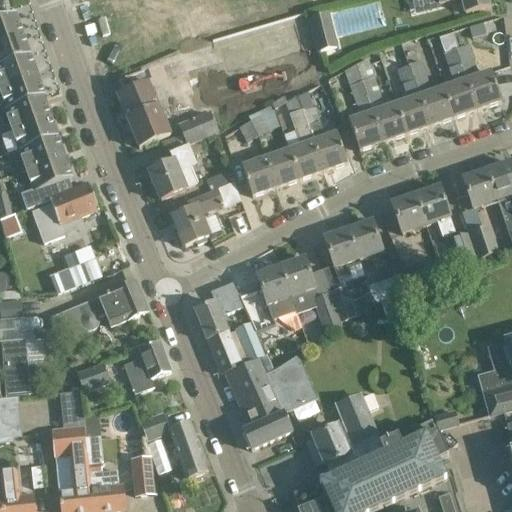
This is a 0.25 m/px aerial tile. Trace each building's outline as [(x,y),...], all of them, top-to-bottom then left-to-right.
[(86,0),(91,16),(96,15),(107,56),(174,37),(163,0),(86,0)] [(490,9),(487,0),(412,0),(413,1),(416,0),(436,0),(438,6),(460,0),(461,0),(465,15),(490,9)] [(0,44),(23,36),(15,15),(0,20),(0,44)] [(329,16),(308,21),(317,54),(338,49),(329,16)] [(254,80),(241,35),(181,52),(194,98),(254,80)] [(0,44),(0,67),(30,57),(23,36),(0,44)] [(480,78),(469,47),(456,52),(477,113),(501,104),(491,74),(480,78)] [(455,87),(443,91),(454,121),(477,113),(456,52),(444,56),(455,87)] [(0,67),(0,90),(37,77),(30,57),(0,67)] [(396,107),(385,111),(368,62),(356,67),(383,145),(407,137),(396,107)] [(443,91),(431,95),(420,63),(409,67),(430,129),(454,121),(443,91)] [(359,154),(383,145),(356,67),(345,73),(361,119),(349,123),(359,154)] [(407,137),(430,129),(409,67),(408,68),(397,71),(397,72),(408,103),(396,107),(407,137)] [(4,111),(4,112),(44,97),(37,77),(0,90),(0,96),(5,111),(4,111)] [(128,124),(159,111),(159,108),(158,109),(148,85),(117,97),(128,124)] [(11,132),(50,118),(43,99),(45,98),(44,97),(4,112),(11,132)] [(301,149),(289,153),(299,183),(323,174),(302,113),(301,113),(296,99),(285,105),(301,149)] [(337,136),(325,140),(314,109),(302,113),(323,174),(347,166),(337,136)] [(170,137),(159,111),(128,124),(139,150),(170,137)] [(167,158),(188,149),(218,136),(209,115),(178,128),(182,137),(162,145),(167,158)] [(18,153),(57,139),(50,118),(11,132),(18,153)] [(250,124),(258,139),(269,133),(262,118),(250,124)] [(247,145),(258,139),(250,124),(239,130),(247,145)] [(26,173),(64,159),(57,139),(18,153),(26,173)] [(160,203),(186,192),(198,188),(191,171),(197,169),(188,149),(167,158),(170,165),(148,174),(160,203)] [(289,153),(266,161),(276,191),(299,183),(289,153)] [(64,159),(26,173),(33,194),(72,180),(64,159)] [(276,191),(266,161),(242,169),(252,199),(276,191)] [(485,173),(496,204),(497,204),(511,245),(511,248),(511,168),(511,164),(485,173)] [(216,192),(233,185),(229,173),(206,183),(211,194),(216,192)] [(496,204),(485,173),(462,181),(473,211),(461,215),(468,235),(478,262),(511,249),(511,248),(511,245),(497,249),(490,228),(482,231),(475,211),(496,204)] [(50,201),(53,206),(31,215),(43,246),(85,230),(81,221),(98,215),(87,186),(50,201)] [(415,197),(426,228),(437,224),(442,240),(455,235),(440,189),(415,197)] [(209,238),(201,218),(223,208),(216,192),(211,194),(191,202),(194,210),(171,220),(184,249),(209,238)] [(426,228),(415,197),(391,206),(402,237),(426,228)] [(2,222),(6,240),(20,236),(16,219),(2,222)] [(384,258),(372,223),(348,232),(358,263),(370,259),(375,273),(386,269),(393,286),(371,294),(370,295),(375,307),(376,306),(409,291),(396,254),(384,258)] [(348,232),(323,240),(338,282),(351,278),(348,271),(360,267),(358,263),(348,232)] [(468,235),(451,241),(460,268),(478,262),(468,235)] [(76,291),(92,285),(87,272),(79,251),(64,257),(72,278),(76,291)] [(280,269),(296,315),(297,314),(298,317),(316,310),(325,335),(342,327),(330,295),(318,300),(315,291),(304,261),(280,269)] [(443,277),(439,265),(423,271),(420,265),(403,271),(410,289),(443,277)] [(296,315),(280,269),(256,278),(272,323),(296,315)] [(98,320),(105,317),(110,329),(148,313),(136,285),(50,321),(54,331),(58,333),(62,334),(66,334),(80,328),(83,332),(87,333),(92,333),(97,329),(99,324),(98,320)] [(206,343),(207,343),(208,345),(229,337),(222,319),(244,310),(233,285),(210,294),(215,305),(194,314),(201,330),(199,331),(204,342),(206,341),(206,343)] [(352,304),(347,290),(330,295),(342,327),(356,319),(375,307),(370,295),(360,301),(352,304)] [(21,303),(0,303),(0,311),(1,322),(22,320),(21,303)] [(265,362),(260,348),(252,327),(229,337),(208,345),(221,378),(242,369),(257,362),(258,365),(265,362)] [(298,358),(312,347),(301,330),(285,340),(260,348),(265,362),(272,375),(298,358)] [(511,413),(511,341),(505,343),(506,346),(487,351),(493,375),(478,379),(489,420),(511,413)] [(153,389),(150,383),(171,374),(160,344),(139,352),(142,361),(124,368),(135,397),(153,389)] [(316,400),(297,359),(298,358),(272,375),(265,362),(258,365),(228,379),(251,430),(242,434),(251,453),(292,435),(283,415),(316,400)] [(28,366),(3,368),(5,399),(30,397),(28,366)] [(103,367),(76,376),(83,396),(110,386),(103,367)] [(63,432),(51,433),(54,461),(70,459),(74,494),(59,496),(60,511),(93,511),(86,444),(83,420),(83,418),(80,394),(59,397),(63,432)] [(379,410),(373,396),(361,401),(359,398),(337,408),(344,425),(313,439),(314,442),(306,446),(316,468),(324,465),(325,468),(348,459),(353,470),(383,456),(380,448),(366,415),(379,410)] [(0,403),(0,442),(21,440),(17,402),(0,403)] [(455,414),(434,420),(437,433),(459,427),(455,414)] [(190,426),(169,434),(162,416),(140,425),(147,445),(170,436),(186,482),(207,474),(190,426)] [(383,456),(353,470),(321,484),(322,484),(293,496),(299,511),(306,511),(322,506),(328,504),(331,511),(378,511),(446,482),(438,464),(448,460),(432,425),(380,448),(383,456)] [(100,442),(86,444),(93,511),(125,511),(123,489),(109,491),(107,475),(102,476),(100,463),(103,463),(100,442)] [(149,462),(132,463),(136,502),(153,500),(149,462)] [(42,469),(30,470),(33,492),(45,490),(42,469)] [(35,511),(34,499),(19,500),(16,473),(0,474),(0,487),(0,489),(2,502),(2,511),(35,511)] [(454,511),(449,496),(440,499),(444,511),(454,511)]
